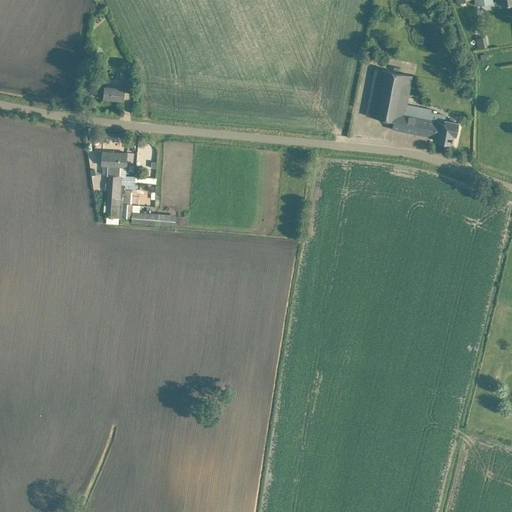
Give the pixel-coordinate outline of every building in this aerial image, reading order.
[(95,47),(91,53),(95,56),(99,50),(95,47)] [(121,66),(121,71),(119,70),(119,81),(131,82),(132,71),(131,71),(131,66),(121,66)] [(445,114),(431,112),(432,109),(406,104),(411,76),(375,69),(366,115),(393,121),(391,129),(433,137),(432,140),(450,143),(452,135),(455,135),(458,122),(446,120),(447,116),(444,116),(445,114)] [(103,98),(123,100),(124,88),(104,86),(103,98)] [(175,215),(171,215),(171,214),(132,211),(132,203),(124,202),(125,196),(133,196),(134,177),(118,176),(119,166),(126,166),(126,152),(102,151),(102,164),(107,165),(107,175),(108,175),(106,217),(118,218),(118,223),(129,224),(129,218),(131,218),(131,223),(170,226),(171,222),(175,223),(175,215)]
